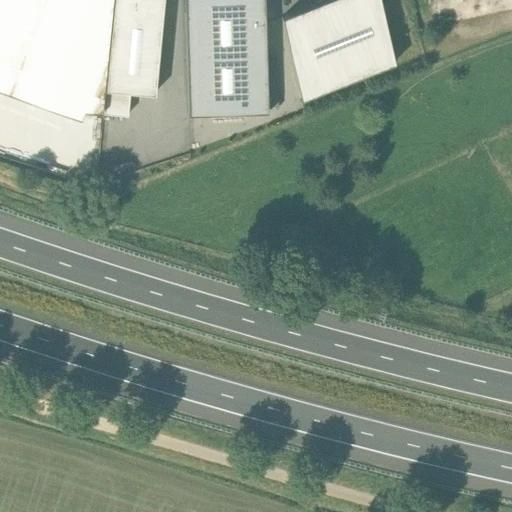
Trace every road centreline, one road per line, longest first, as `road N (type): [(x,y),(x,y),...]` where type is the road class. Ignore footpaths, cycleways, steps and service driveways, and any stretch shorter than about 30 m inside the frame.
road 1 (motorway): [(511,389),(149,292),(0,243)]
road 2 (motorway): [(0,327),(232,402),(511,472)]
road 3 (unclassified): [(0,394),(412,511)]
